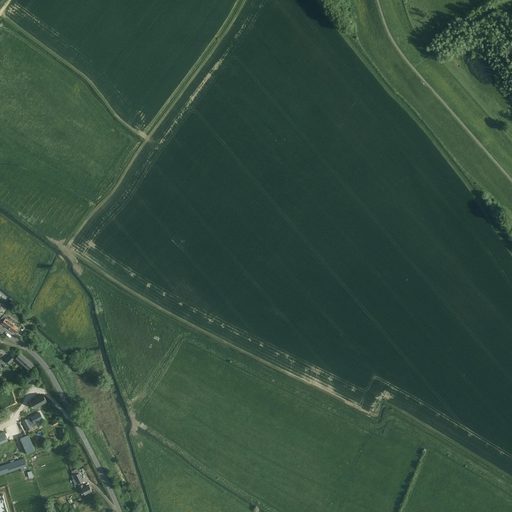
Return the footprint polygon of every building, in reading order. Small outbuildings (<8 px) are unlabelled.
[(3,315),(0,319),(0,320),(2,323),(1,324),(14,333),(17,329),(18,328),(6,319),(7,317),(3,315)] [(19,354),(16,358),(15,359),(22,366),(23,365),(29,370),(33,365),(20,353),(20,354),(19,353),(19,354)] [(0,364),(1,365),(2,364),(5,367),(9,364),(13,359),(10,356),(4,361),(1,359),(0,360),(0,364)] [(43,395),(32,402),(33,406),(35,408),(47,401),(43,395)] [(39,413),(28,419),(32,425),(43,419),(39,413)] [(22,422),(27,431),(32,428),(26,419),(22,422)] [(21,434),(22,437),(20,438),(27,453),(35,450),(27,431),(21,434)] [(0,474),(27,466),(24,458),(0,466),(0,474)] [(74,476),(75,478),(72,479),(75,485),(78,483),(78,484),(83,481),(77,469),(71,472),(72,474),(73,473),(74,476)] [(82,485),(80,486),(81,489),(82,489),(85,494),(92,491),(89,485),(83,488),(82,485)]
